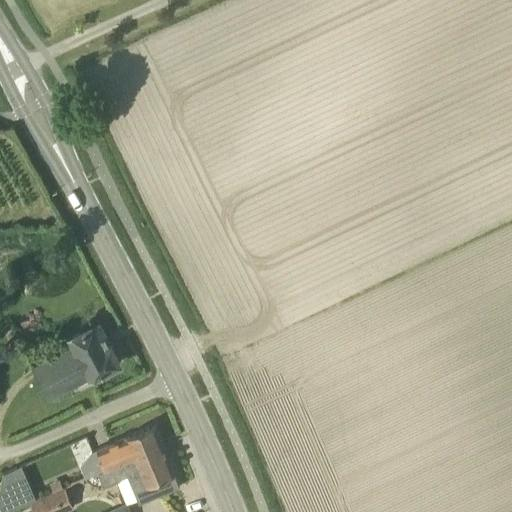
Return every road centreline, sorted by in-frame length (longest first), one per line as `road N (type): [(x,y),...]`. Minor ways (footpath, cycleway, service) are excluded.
road 1 (secondary): [(240,511),(68,175)]
road 2 (secondary): [(68,175),(46,102),(13,70)]
road 3 (secondary): [(13,70),(25,113),(68,175)]
